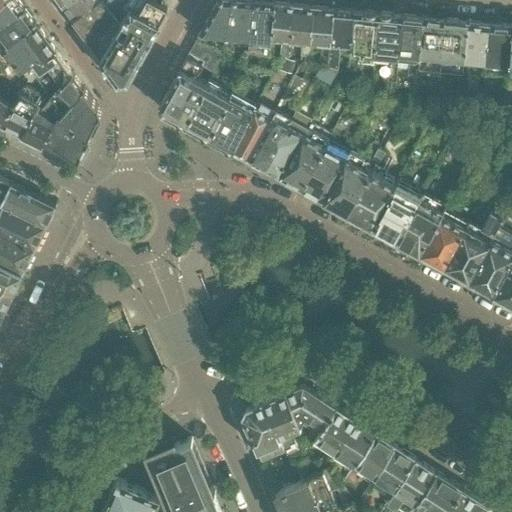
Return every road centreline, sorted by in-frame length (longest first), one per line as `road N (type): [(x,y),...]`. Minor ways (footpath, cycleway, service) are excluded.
road 1 (residential): [(511,336),(278,211),(227,198),(168,204)]
road 2 (residential): [(511,491),(301,360),(206,394)]
road 3 (residential): [(0,410),(54,292),(98,241)]
road 4 (residential): [(76,511),(108,438),(206,394)]
road 5 (residential): [(206,394),(145,255)]
road 6 (residential): [(129,119),(39,0)]
road 7 (residential): [(197,0),(129,119)]
road 8 (residential): [(258,511),(206,394)]
